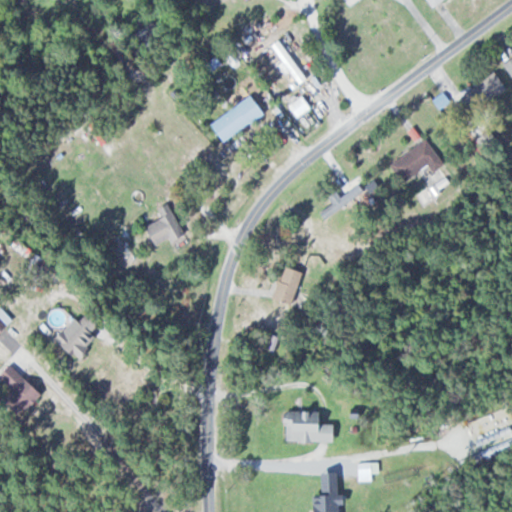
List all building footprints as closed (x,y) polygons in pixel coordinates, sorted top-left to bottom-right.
[(269,45),(296,85),(304,80),(276,40),(269,45)] [(511,79),(511,56),(501,64),(511,79)] [(488,105),(499,81),(481,72),(470,96),(488,105)] [(261,114),(248,96),(207,124),(220,142),(261,114)] [(425,165),(430,172),(441,164),(423,139),(387,165),(400,182),(425,165)] [(142,225),(151,247),(182,233),(172,212),(142,225)] [(300,272),(281,265),(269,298),(288,305),(300,272)] [(0,328),(10,318),(0,307),(0,328)] [(95,335),(89,330),(97,321),(86,311),(65,332),(60,327),(50,337),(73,358),(95,335)] [(0,401),(14,415),(37,392),(7,362),(0,369),(0,379),(10,389),(0,398),(0,401)] [(283,440),(330,440),(330,422),(318,422),(318,409),(283,409),(283,440)] [(322,481),(322,511),(341,511),(342,481),(322,481)]
